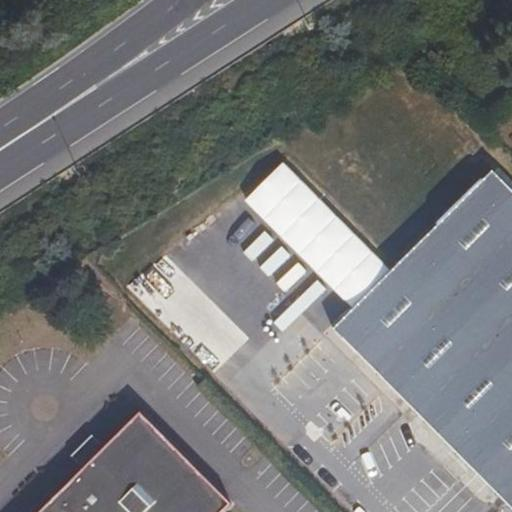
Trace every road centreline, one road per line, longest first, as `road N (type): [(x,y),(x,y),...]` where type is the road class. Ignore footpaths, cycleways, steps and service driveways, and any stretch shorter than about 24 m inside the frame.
road 1 (motorway): [(4,149),(78,121),(272,0)]
road 2 (motorway): [(4,149),(65,87),(185,0)]
